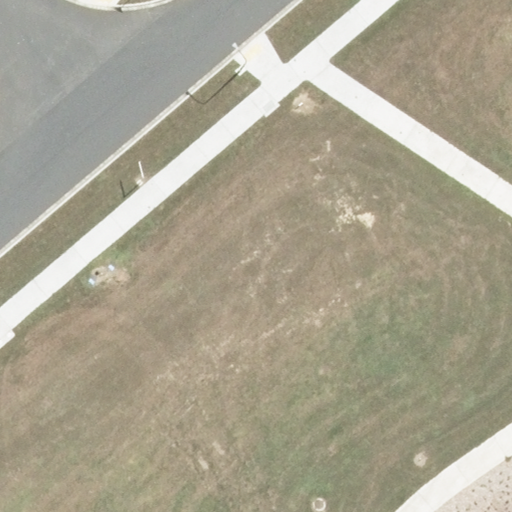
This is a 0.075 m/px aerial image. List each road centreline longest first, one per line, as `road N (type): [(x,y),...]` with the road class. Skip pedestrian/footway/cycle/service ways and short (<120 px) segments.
road 1 (residential): [(244,0),(85,136)]
road 2 (residential): [(0,31),(85,136)]
